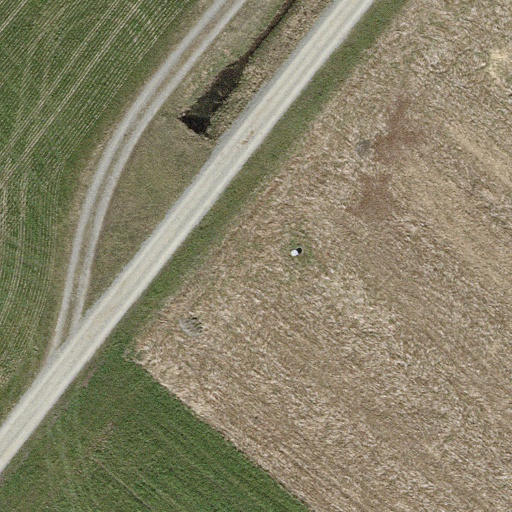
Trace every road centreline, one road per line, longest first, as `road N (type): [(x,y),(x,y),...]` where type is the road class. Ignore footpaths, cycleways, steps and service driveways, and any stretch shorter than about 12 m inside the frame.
road 1 (track): [(0,448),(358,0)]
road 2 (track): [(68,362),(83,235),(123,138),(230,0)]
